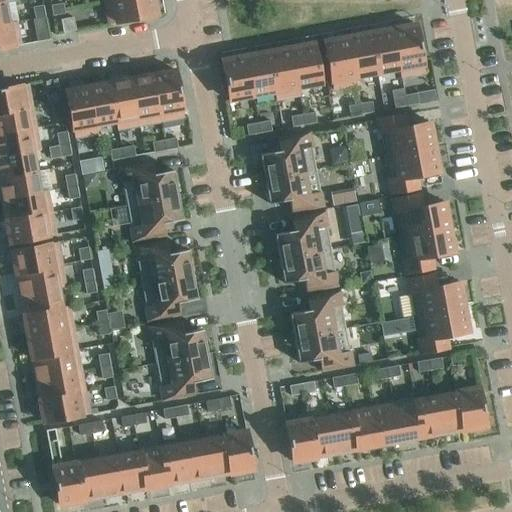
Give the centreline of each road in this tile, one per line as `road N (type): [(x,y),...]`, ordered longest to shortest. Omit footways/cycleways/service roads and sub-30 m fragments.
road 1 (residential): [(191,29),(280,511)]
road 2 (residential): [(511,314),(451,0)]
road 3 (residential): [(0,65),(191,29)]
